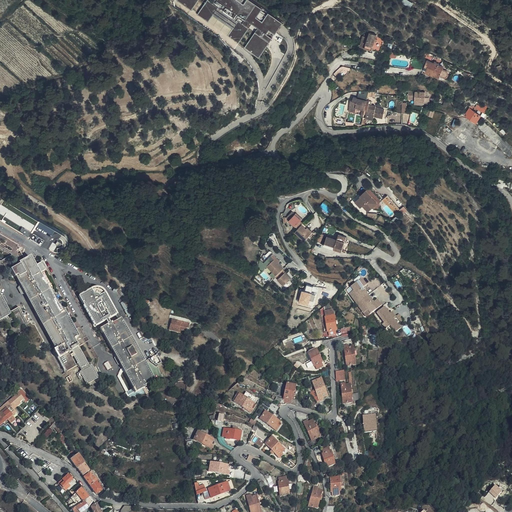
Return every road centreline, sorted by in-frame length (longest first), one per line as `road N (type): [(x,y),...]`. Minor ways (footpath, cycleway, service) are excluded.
road 1 (residential): [(399,297),(373,262),(378,253),(394,261),(397,254),(382,231),(342,207),(343,181),(289,168),(272,152),(316,95),(325,98),(318,115),(329,132),(413,130),(495,186),(511,207)]
road 2 (residential): [(0,434),(71,468),(96,501),(220,506),(256,475),(237,458),(243,446),(298,472),(299,448),(283,411)]
road 3 (residential): [(0,227),(108,290),(141,347),(164,356)]
road 4 (track): [(414,0),(492,52),(470,82),(417,71)]
road 5 (residential): [(283,411),(332,417),(330,345),(350,335)]
